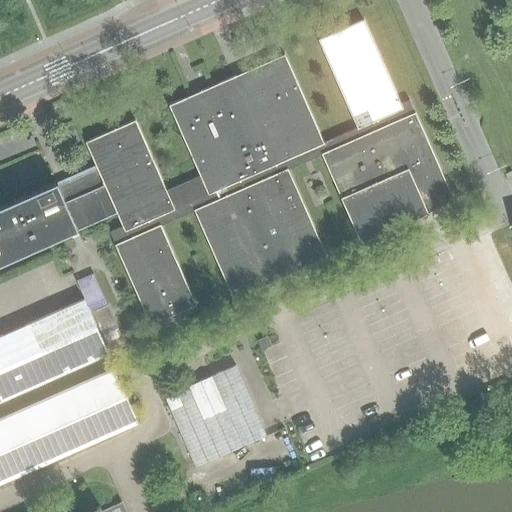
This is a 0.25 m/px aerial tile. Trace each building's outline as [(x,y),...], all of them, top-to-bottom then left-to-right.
[(172,315),(195,305),(160,226),(194,211),(232,299),(263,286),(326,258),(287,170),(321,155),(360,243),(420,216),(453,202),(414,112),(409,99),(400,103),(363,20),(317,40),(356,127),(322,142),(284,54),(202,90),(168,105),(199,176),(166,191),(134,120),(85,142),(104,186),(116,213),(121,226),(109,231),(114,244),(114,245),(149,325),(172,315)] [(8,204),(0,207),(0,264),(91,224),(116,213),(104,186),(73,199),(65,203),(56,183),(52,184),(8,204)] [(106,305),(92,274),(76,281),(83,299),(108,354),(125,346),(106,305)] [(0,401),(108,354),(83,299),(0,335),(0,401)] [(258,340),(261,349),(271,345),(267,336),(258,340)] [(164,396),(195,467),(266,436),(235,365),(164,396)] [(114,369),(0,419),(0,483),(138,423),(114,369)] [(124,511),(121,503),(103,511),(101,511),(99,506),(95,507),(97,511),(96,511),(124,511)]
